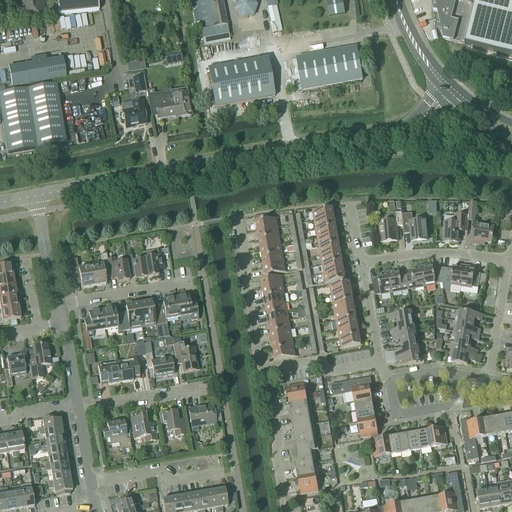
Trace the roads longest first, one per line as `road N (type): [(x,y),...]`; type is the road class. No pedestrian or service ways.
road 1 (residential): [(34,197),(385,137),(449,91)]
road 2 (residential): [(265,371),(235,218)]
road 3 (residential): [(54,303),(204,279)]
road 4 (residential): [(75,412),(222,386)]
road 5 (residential): [(510,259),(361,262)]
road 6 (residential): [(88,483),(234,459)]
road 7 (residential): [(286,511),(265,371)]
road 8 (residential): [(488,379),(510,259)]
